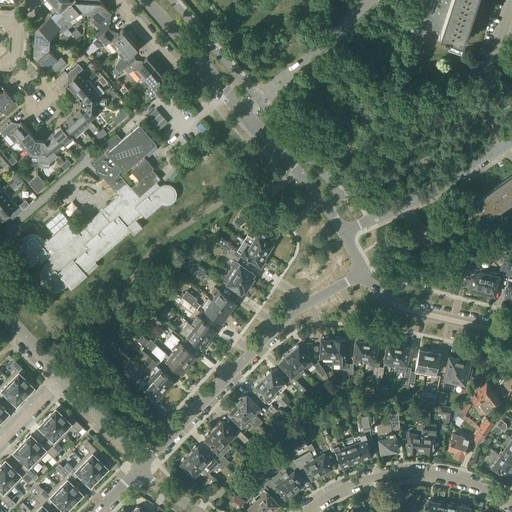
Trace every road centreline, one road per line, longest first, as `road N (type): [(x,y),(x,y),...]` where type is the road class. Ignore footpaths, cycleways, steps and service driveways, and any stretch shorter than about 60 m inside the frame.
road 1 (residential): [(343,234),(142,0)]
road 2 (residential): [(140,466),(285,319),(365,272)]
road 3 (residential): [(307,511),(358,483),(405,474),(442,475),(511,503)]
road 4 (residential): [(511,141),(343,234)]
road 5 (residential): [(511,334),(402,309),(378,295),(365,272)]
